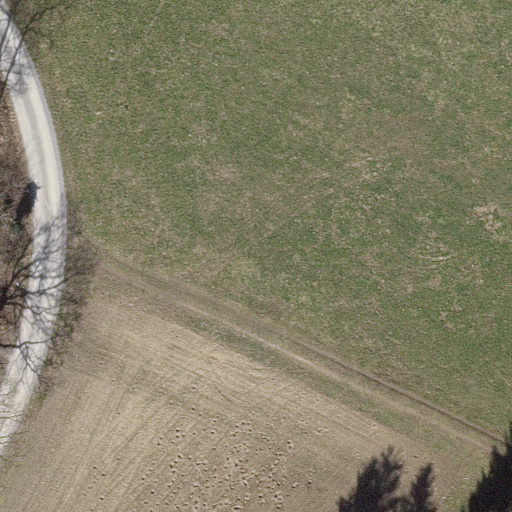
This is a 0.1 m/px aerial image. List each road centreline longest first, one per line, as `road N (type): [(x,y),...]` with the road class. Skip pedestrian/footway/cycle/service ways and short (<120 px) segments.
road 1 (track): [(511,455),(48,209)]
road 2 (track): [(0,440),(32,363),(48,265),(42,156),(0,27)]
